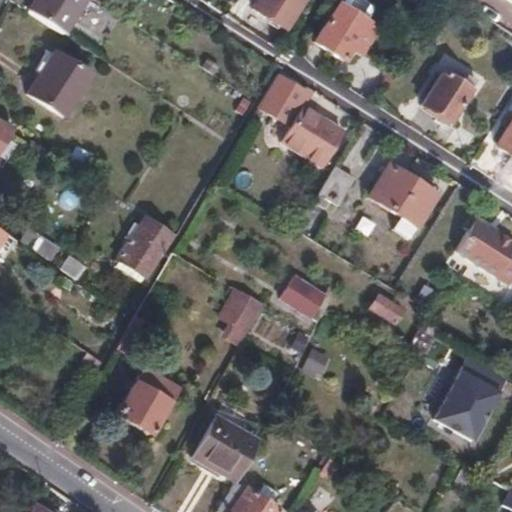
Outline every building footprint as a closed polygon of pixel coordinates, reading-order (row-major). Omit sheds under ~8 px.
[(35,0),(28,12),(62,34),(84,0),(35,0)] [(257,0),(251,10),(283,29),(300,0),(257,0)] [(339,8),(364,24),(369,16),(367,7),(356,0),(344,0),(339,8)] [(364,24),(339,8),(336,6),(313,44),(342,61),(350,48),(359,54),(373,31),(366,27),(367,25),(364,24)] [(54,53),(26,95),(62,119),(89,77),(54,53)] [(421,105),(449,123),(469,92),(440,74),(421,105)] [(276,78),(257,110),(289,130),(279,145),(320,170),(342,133),(301,109),(308,97),(276,78)] [(511,102),(507,111),(511,114),(511,119),(495,147),(511,156),(511,102)] [(0,143),(10,129),(0,122),(0,143)] [(51,172),(58,161),(47,153),(29,141),(21,153),(51,172)] [(387,167),(368,198),(416,228),(435,197),(387,167)] [(334,168),(318,194),(336,206),(352,179),(334,168)] [(511,280),(511,242),(488,228),(489,225),(472,215),(464,229),(467,231),(455,252),(510,285),(511,280)] [(137,217),(111,257),(143,277),(168,236),(137,217)] [(55,270),(64,258),(37,240),(29,252),(55,270)] [(67,257),(59,270),(77,280),(84,268),(67,257)] [(317,323),(325,308),(335,285),(329,281),(320,294),(294,277),(280,298),(317,323)] [(224,339),(238,348),(261,307),(237,293),(221,320),(232,326),(224,339)] [(376,296),(369,308),(393,323),(401,311),(376,296)] [(128,328),(115,350),(124,355),(137,333),(128,328)] [(114,415),(147,436),(175,390),(142,370),(114,415)] [(495,393),(456,373),(431,419),(471,441),(495,393)] [(191,460),(233,483),(256,442),(214,419),(191,460)] [(462,465),(454,478),(464,483),(472,471),(462,465)] [(250,492),(233,483),(215,511),(276,511),(264,504),(271,493),(256,482),(250,492)] [(511,511),(511,494),(509,493),(501,506),(509,511),(511,511)]
